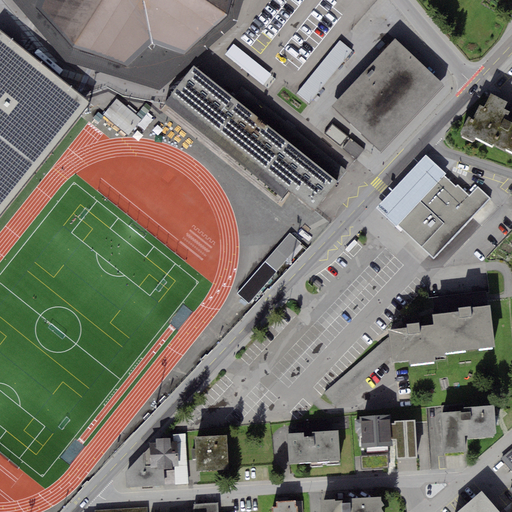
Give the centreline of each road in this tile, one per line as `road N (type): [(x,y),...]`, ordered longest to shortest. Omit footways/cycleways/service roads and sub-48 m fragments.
road 1 (secondary): [(96,487),(418,143)]
road 2 (residential): [(407,481),(114,493),(96,487)]
